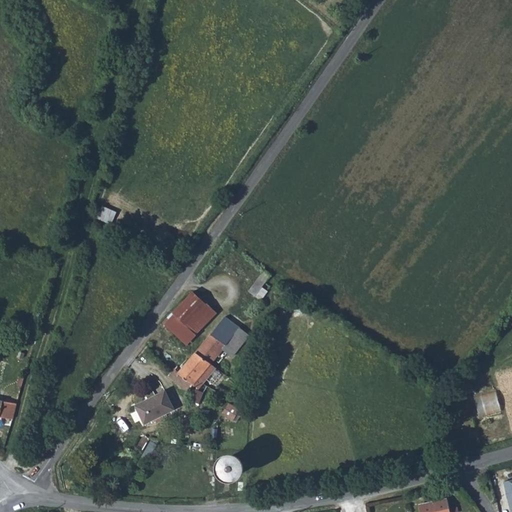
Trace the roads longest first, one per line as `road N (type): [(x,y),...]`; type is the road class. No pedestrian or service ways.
road 1 (unclassified): [(27,495),(378,0)]
road 2 (track): [(11,503),(19,420),(142,0)]
road 3 (tertiary): [(27,495),(161,511),(255,509),(459,468)]
